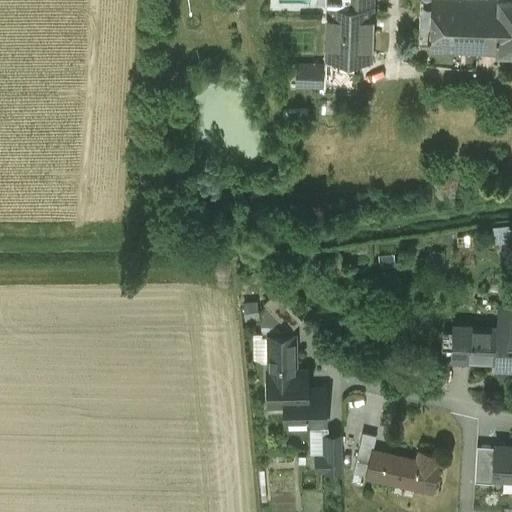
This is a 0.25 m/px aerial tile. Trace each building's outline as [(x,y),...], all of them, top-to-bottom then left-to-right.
[(372,0),(328,0),(326,59),(357,60),(370,60),(372,0)] [(431,0),(430,46),(496,49),(498,0),(431,0)] [(511,0),(498,0),(496,49),(511,49),(511,0)] [(357,60),(326,59),(325,87),(356,88),(357,60)] [(322,68),(298,67),(297,86),(321,87),(322,68)] [(301,318),(275,290),(263,301),(289,329),(301,318)] [(511,303),(498,303),(497,326),(511,326),(511,303)] [(367,322),(346,322),(346,335),(352,335),(367,335),(367,322)] [(511,326),(497,326),(497,328),(496,360),(496,362),(511,362),(511,326)] [(497,328),(453,327),(452,359),(496,360),(497,328)] [(294,334),(269,335),(269,369),(294,369),(294,334)] [(367,335),(352,335),(352,355),(367,355),(367,335)] [(323,388),(305,388),(305,368),(294,369),(269,369),(270,402),(286,402),(286,425),(308,425),(308,422),(324,421),(323,388)] [(376,434),(362,430),(353,470),(366,473),(371,449),(372,449),(376,434)] [(342,468),(341,435),(324,435),(325,455),(318,455),(318,468),(342,468)] [(511,442),(494,442),(492,478),(511,479),(511,442)] [(372,449),(371,449),(366,473),(432,488),(438,464),(435,463),(437,453),(419,448),(417,459),(372,449)]
